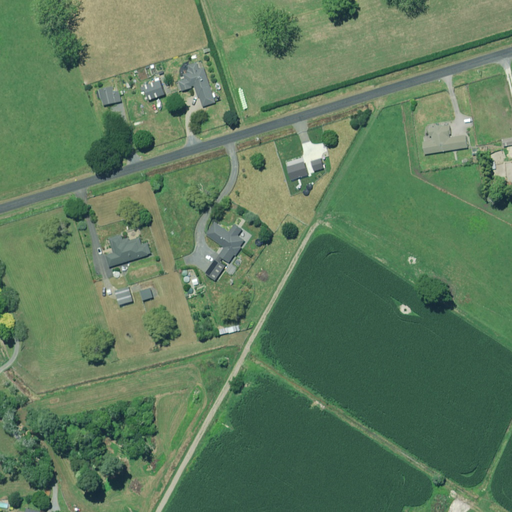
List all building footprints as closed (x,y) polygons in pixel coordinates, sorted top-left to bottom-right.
[(200,70),(198,63),(190,66),(190,74),(186,75),(187,79),(180,82),(184,92),(196,88),(199,98),(201,97),(204,107),(217,103),(205,68),(200,70)] [(166,95),(161,81),(145,86),(150,101),(166,95)] [(119,86),(100,91),(103,100),(104,100),(105,106),(122,102),(119,86)] [(468,136),(451,138),(451,134),(452,134),(451,126),(444,127),(444,125),(436,127),(436,128),(430,129),(431,137),(433,136),(434,141),(425,143),(426,155),(470,148),(468,136)] [(220,256),(231,263),(236,255),(238,256),(244,248),(242,246),(246,241),(239,236),(243,230),(236,225),(231,233),(216,223),(207,235),(226,248),(220,256)] [(125,242),(123,235),(111,238),(115,253),(107,256),(111,267),(152,255),(149,243),(143,245),(141,238),(125,242)] [(227,267),(217,260),(208,274),(217,281),(227,267)] [(155,298),(152,288),(141,291),(144,301),(155,298)]
